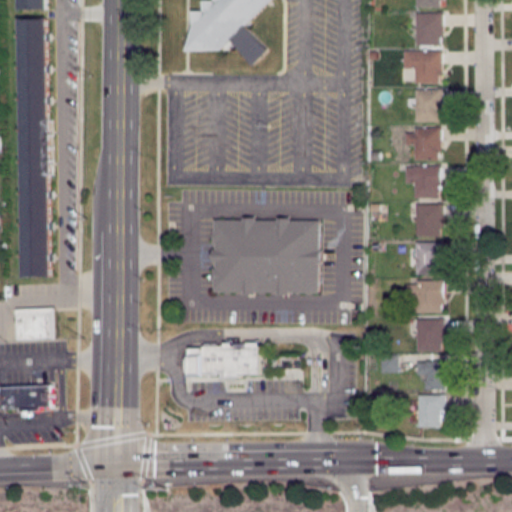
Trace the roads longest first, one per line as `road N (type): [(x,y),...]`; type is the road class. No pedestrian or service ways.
road 1 (residential): [(483,462),(481,0)]
road 2 (secondary): [(116,250),(118,0)]
road 3 (secondary): [(306,463),(115,468)]
road 4 (secondary): [(483,462),(306,463)]
road 5 (secondary): [(115,418),(116,250)]
